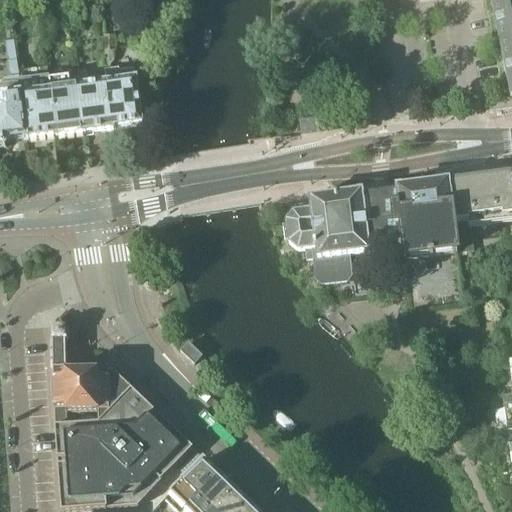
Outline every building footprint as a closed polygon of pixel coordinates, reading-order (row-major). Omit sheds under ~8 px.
[(149,0),(150,10),(160,10),(160,0),(149,0)] [(511,0),(490,0),(510,98),(511,98),(511,0)] [(103,36),(103,52),(113,52),(113,53),(115,53),(115,36),(103,36)] [(9,63),(17,62),(14,41),(7,42),(9,63)] [(110,70),(110,66),(113,62),(113,53),(113,52),(103,52),(104,71),(106,84),(113,132),(142,127),(136,82),(135,82),(133,70),(119,72),(118,69),(110,70)] [(17,62),(9,63),(0,64),(0,150),(5,150),(7,144),(25,141),(18,74),(17,62)] [(47,70),(18,74),(25,141),(55,138),(49,80),(49,78),(48,78),(47,70)] [(79,88),(88,87),(86,74),(77,75),(78,76),(79,88)] [(78,76),(49,80),(55,138),(55,139),(84,136),(79,88),(78,76)] [(113,132),(106,84),(88,87),(79,88),(84,136),(113,132)] [(317,116),(299,119),(301,134),(318,131),(317,116)] [(511,176),(450,185),(457,254),(473,253),(470,228),(488,226),(487,218),(503,216),(503,219),(511,218),(511,176)] [(385,193),(363,195),(362,195),(359,195),(310,202),(311,205),(312,205),(313,211),(305,213),(294,215),(287,224),(290,248),(297,253),(304,253),(305,263),(312,262),(314,282),(321,286),(347,283),(352,278),(350,257),(368,255),(367,246),(379,245),(378,238),(389,236),(401,235),(405,261),(457,254),(450,185),(445,185),(397,191),(397,192),(385,193)] [(94,427),(131,392),(108,369),(108,368),(107,366),(96,367),(95,368),(95,370),(65,370),(65,342),(66,342),(68,341),(67,330),(66,329),(66,327),(59,321),(52,328),(53,341),(51,342),(51,370),(54,373),(55,429),(94,427)] [(202,359),(188,345),(185,348),(180,353),(194,367),(202,359)] [(511,366),(510,367),(511,376),(511,395),(502,397),(509,442),(511,441),(511,366)] [(96,511),(137,509),(193,451),(131,392),(94,427),(55,429),(61,511),(96,511)] [(174,511),(186,511),(220,477),(204,462),(165,502),(174,511)] [(220,477),(186,511),(216,511),(235,492),(220,477)] [(246,511),(251,507),(235,492),(216,511),(246,511)]
